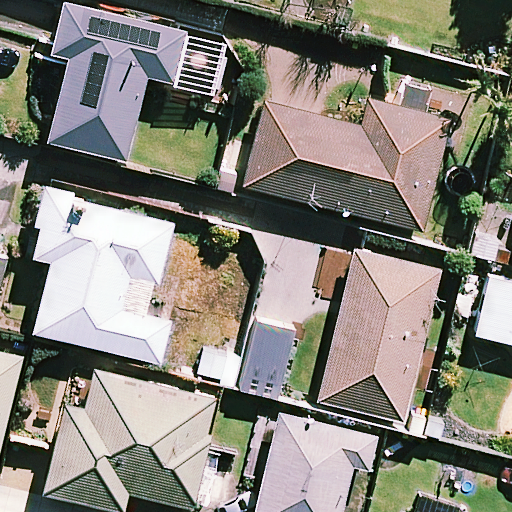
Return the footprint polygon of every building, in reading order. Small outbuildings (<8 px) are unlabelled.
[(183,30),(63,1),(49,55),(65,59),(45,139),(124,158),(144,74),(171,81),(183,30)] [(429,28),(422,58),(468,69),(476,39),(429,28)] [(447,117),(366,97),(359,124),(262,100),(242,182),(419,228),(447,117)] [(171,221),(42,189),(26,253),(50,259),(33,329),(158,360),(168,317),(148,312),(171,221)] [(437,269),(355,249),(318,397),(401,417),(437,269)] [(511,341),(511,278),(486,272),(472,333),(511,341)] [(292,329),(256,320),(239,387),(275,396),(292,329)] [(0,436),(21,354),(0,348),(0,436)] [(214,397),(93,369),(84,408),(63,403),(43,490),(121,508),(125,490),(189,505),(214,397)] [(338,511),(350,461),(367,465),(374,434),(276,411),(251,511),(338,511)]
